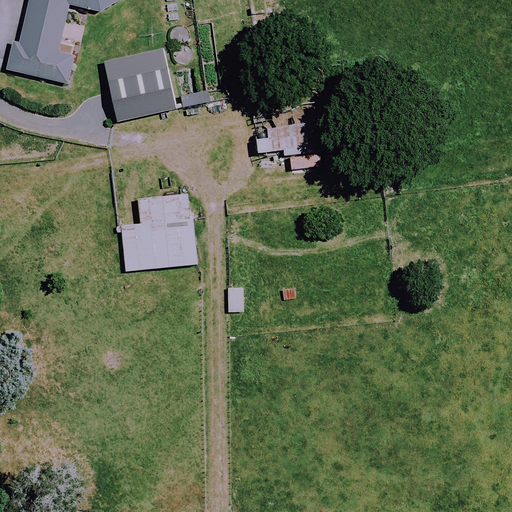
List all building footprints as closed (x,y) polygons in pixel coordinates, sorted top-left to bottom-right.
[(29,0),(19,44),(12,42),(5,71),(67,86),(74,58),(58,54),(70,7),(100,15),(123,0),(122,0),(29,0)] [(318,113),(254,118),(256,154),(284,152),(284,156),(321,154),(318,113)] [(172,179),(171,161),(142,164),(143,182),(172,179)] [(196,266),(190,196),(139,200),(141,226),(122,228),(126,272),(196,266)] [(242,313),(242,289),(228,289),(228,313),(242,313)]
